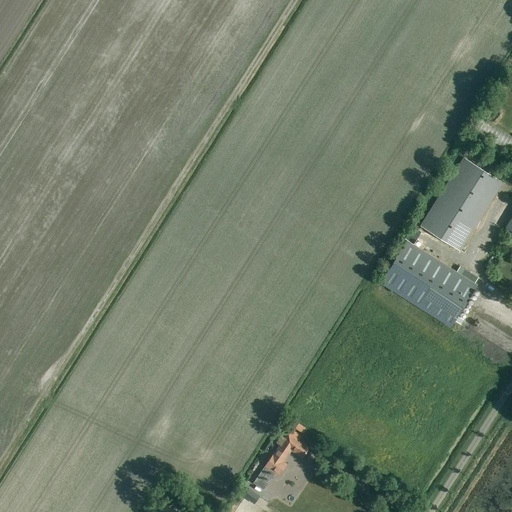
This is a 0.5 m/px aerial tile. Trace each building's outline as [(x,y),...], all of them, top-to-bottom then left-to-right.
[(511,154),(511,152),(511,136),(481,118),(473,132),(511,154)] [(460,252),(504,183),(463,158),(420,226),(460,252)] [(408,232),(405,238),(409,241),(413,243),(416,237),(413,235),(408,232)] [(461,275),(407,241),(380,284),(451,328),(456,321),(458,317),(478,286),(474,284),(478,278),(465,269),(461,275)] [(300,438),(292,433),(289,438),(283,435),(278,442),(280,443),(264,467),(274,473),(278,476),(286,464),(284,462),(291,451),(304,459),(310,448),(299,440),(300,438)] [(263,490),(274,473),(264,467),(253,483),(263,490)] [(248,489),(243,497),(249,501),(254,493),(248,489)]
